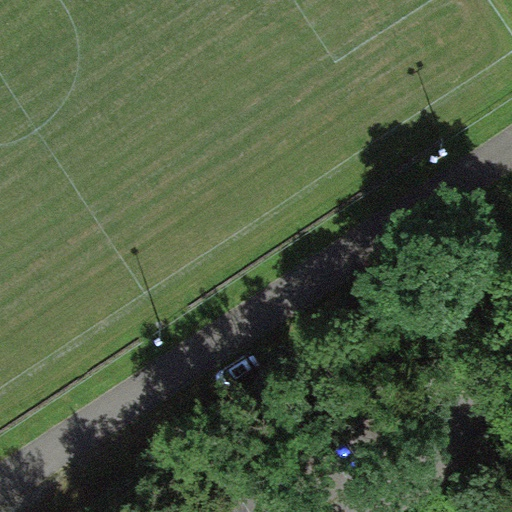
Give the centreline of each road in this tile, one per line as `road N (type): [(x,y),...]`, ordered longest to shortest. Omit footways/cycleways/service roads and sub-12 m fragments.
road 1 (residential): [(0,471),(511,134)]
road 2 (residential): [(300,511),(416,429),(511,268)]
